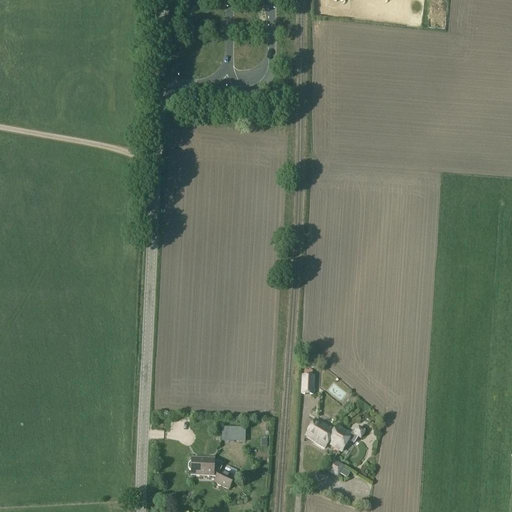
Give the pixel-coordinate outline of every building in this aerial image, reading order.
[(302,376),(301,382),(301,394),(312,395),(313,377),(302,376)] [(334,432),(334,431),(315,420),(306,436),(316,442),(316,444),(325,449),(328,443),(324,440),(328,433),(332,436),(334,432)] [(221,441),(245,442),(245,428),(221,427),(221,441)] [(328,443),(342,451),(348,440),(354,443),(357,436),(361,438),(365,432),(358,428),(353,436),(337,427),(334,431),(334,432),(332,436),(328,433),(324,440),(328,443)] [(219,472),(218,472),(221,467),(221,462),(217,461),(214,461),(214,459),(213,459),(213,460),(193,459),(192,459),(192,463),(191,463),(189,465),(188,469),(190,472),(191,471),(191,476),(192,476),(192,475),(213,476),(213,477),(213,476),(217,478),(214,483),(229,490),(234,479),(220,472),(219,472)] [(349,473),(342,468),(343,467),(332,461),(326,471),(337,477),(339,473),(346,478),(349,473)]
